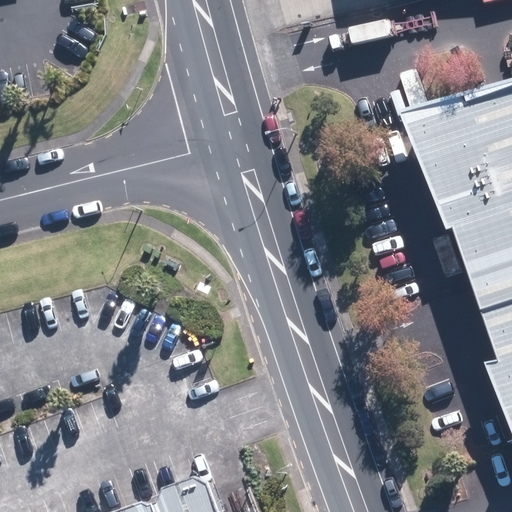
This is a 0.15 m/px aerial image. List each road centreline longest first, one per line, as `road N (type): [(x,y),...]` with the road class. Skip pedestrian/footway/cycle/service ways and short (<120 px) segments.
road 1 (secondary): [(240,141),(363,511)]
road 2 (residential): [(0,200),(240,141)]
road 3 (secondary): [(202,0),(240,141)]
